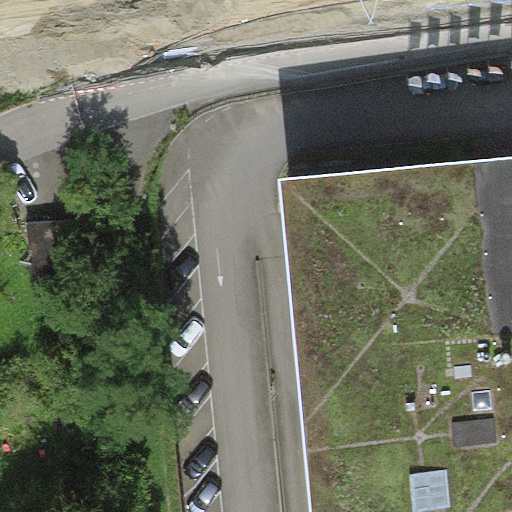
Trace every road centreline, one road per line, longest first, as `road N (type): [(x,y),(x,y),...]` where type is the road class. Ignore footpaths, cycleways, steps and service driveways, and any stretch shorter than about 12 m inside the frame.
road 1 (residential): [(511,19),(206,71),(0,141)]
road 2 (track): [(129,93),(166,511)]
